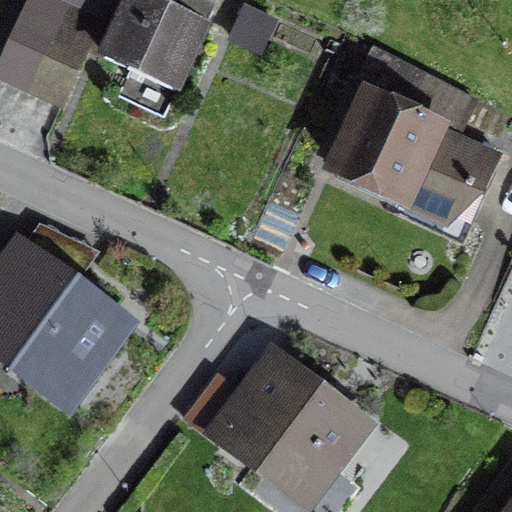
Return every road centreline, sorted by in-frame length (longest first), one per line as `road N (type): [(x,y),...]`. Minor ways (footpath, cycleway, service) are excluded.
road 1 (residential): [(250,281),(511,407)]
road 2 (residential): [(76,511),(250,281)]
road 3 (residential): [(0,164),(250,281)]
